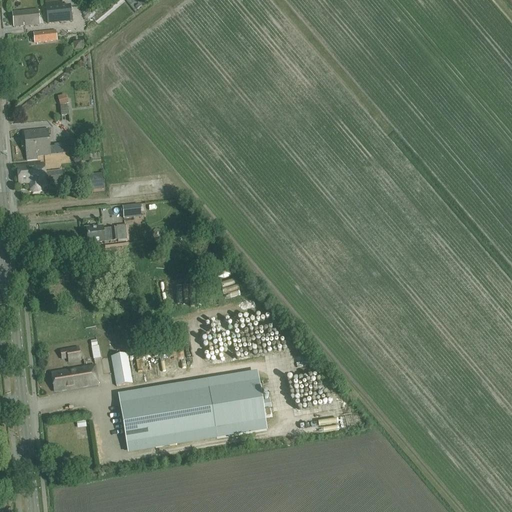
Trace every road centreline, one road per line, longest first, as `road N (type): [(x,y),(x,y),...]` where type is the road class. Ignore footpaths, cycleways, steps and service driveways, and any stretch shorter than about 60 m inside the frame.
road 1 (secondary): [(33,511),(0,156)]
road 2 (track): [(172,194),(5,212)]
